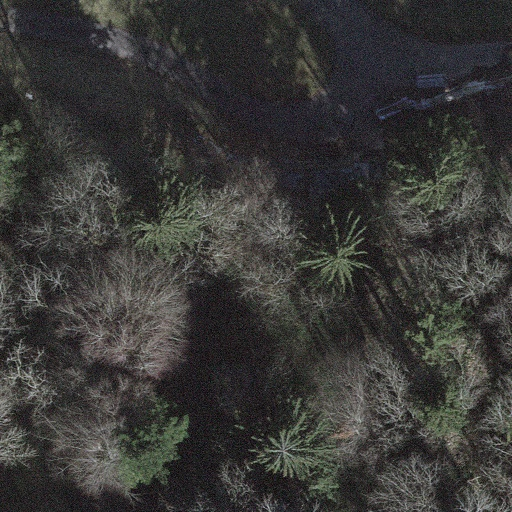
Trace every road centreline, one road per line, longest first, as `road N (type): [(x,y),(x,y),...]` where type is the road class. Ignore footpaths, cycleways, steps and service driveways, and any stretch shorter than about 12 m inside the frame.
road 1 (track): [(315,0),(357,62),(348,119),(260,128),(163,52),(0,12)]
road 2 (track): [(357,62),(511,43)]
